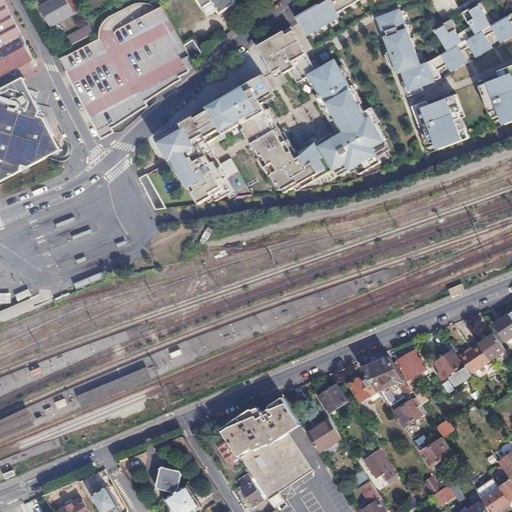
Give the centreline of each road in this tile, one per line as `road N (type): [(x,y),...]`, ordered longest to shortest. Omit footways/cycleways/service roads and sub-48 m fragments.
road 1 (tertiary): [(511,282),(183,419)]
road 2 (tertiary): [(103,166),(289,0)]
road 3 (tertiary): [(183,419),(0,498)]
road 4 (residential): [(15,0),(103,166)]
